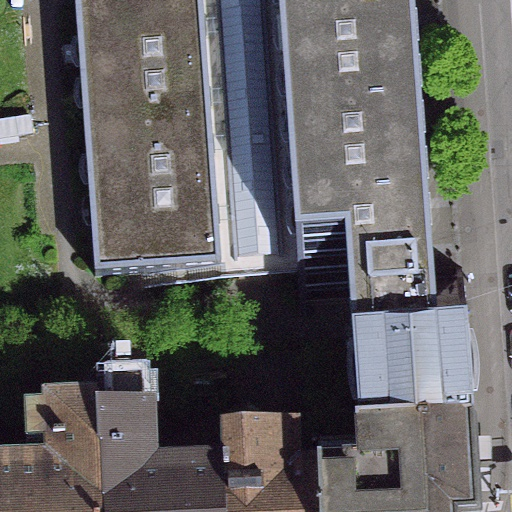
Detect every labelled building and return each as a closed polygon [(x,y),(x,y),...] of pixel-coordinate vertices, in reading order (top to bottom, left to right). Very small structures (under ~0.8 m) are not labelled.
[(216,270),(216,266),(197,0),(69,0),(90,279),(216,270)] [(197,0),(216,266),(291,260),(295,322),(303,322),(301,306),(344,303),(354,434),(469,429),(459,247),(446,248),(429,249),(408,0),(197,0)] [(0,511),(96,511),(92,407),(43,409),(48,478),(40,478),(39,470),(35,470),(25,465),(14,466),(5,472),(0,472),(0,511)] [(94,407),(92,407),(96,511),(218,511),(217,476),(185,478),(185,473),(183,472),(175,469),(167,469),(159,471),(152,477),(152,485),(145,486),(144,461),(146,461),(144,414),(95,416),(94,407)] [(356,471),(314,474),(315,511),(464,511),(466,508),(469,472),(469,429),(354,434),(350,434),(351,440),(354,440),(356,471)] [(315,511),(314,474),(290,476),(288,435),(216,438),(217,476),(218,511),(315,511)]
